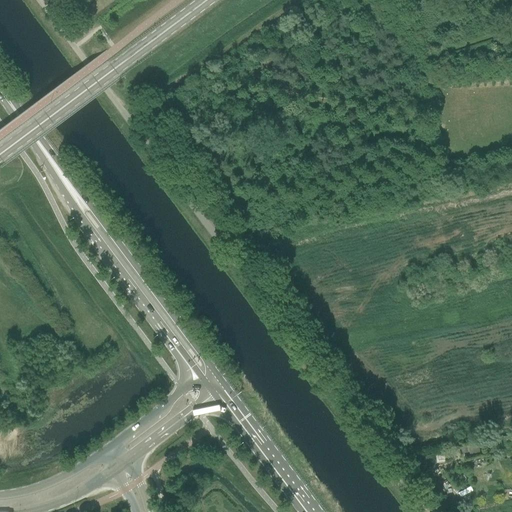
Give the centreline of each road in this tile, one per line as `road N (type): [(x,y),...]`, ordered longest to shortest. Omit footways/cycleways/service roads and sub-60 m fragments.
road 1 (unclassified): [(417,511),(39,0)]
road 2 (secondary): [(0,154),(209,0)]
road 3 (secondary): [(61,172),(77,214),(198,377)]
road 4 (secondary): [(209,368),(61,172)]
road 5 (secondary): [(310,511),(219,390)]
